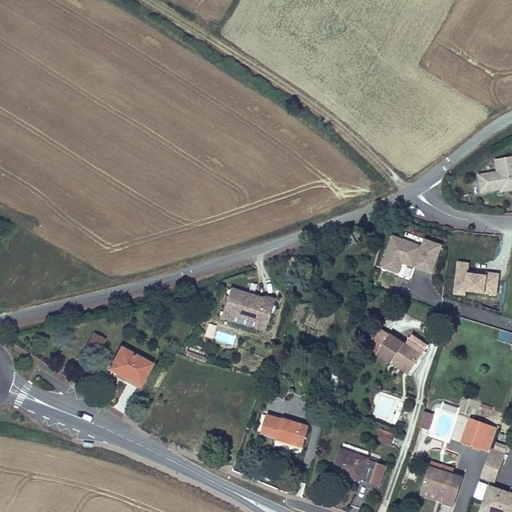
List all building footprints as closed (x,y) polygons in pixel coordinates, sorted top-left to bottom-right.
[(511,156),(496,159),(498,172),(479,175),(482,192),(501,189),(511,187),(511,156)] [(402,263),(413,267),(432,274),(442,244),(423,238),(421,245),(391,235),(380,267),(399,274),(402,263)] [(497,295),(500,273),(486,271),(486,274),(468,272),(470,262),(457,261),(453,292),(466,294),(466,291),(483,293),(483,294),(497,295)] [(263,332),(273,299),(264,297),(263,299),(252,296),(253,293),(247,292),(246,295),(229,289),(220,319),(231,322),(233,314),(257,321),(255,329),(263,332)] [(377,355),(390,335),(378,328),(365,347),(377,355)] [(511,333),(500,331),(498,340),(511,343),(511,339),(511,333)] [(87,347),(96,353),(104,340),(94,334),(87,347)] [(396,360),(412,370),(429,345),(412,334),(405,345),(390,335),(377,355),(392,365),(396,360)] [(107,368),(140,386),(152,364),(119,346),(107,368)] [(408,375),(412,370),(396,360),(392,365),(408,375)] [(212,414),(164,408),(161,433),(200,438),(202,426),(211,427),(212,414)] [(434,413),(424,410),(420,425),(430,428),(434,413)] [(404,422),(408,413),(401,411),(398,420),(404,422)] [(254,430),(258,431),(263,416),(258,414),(254,430)] [(277,439),(302,445),(307,426),(281,419),(281,421),(263,416),(258,431),(277,436),(277,439)] [(461,440),(485,448),(493,425),(469,417),(461,440)] [(230,438),(233,429),(220,424),(217,433),(230,438)] [(485,448),(490,450),(491,446),(498,427),(493,425),(485,448)] [(393,445),(397,434),(377,427),(373,438),(393,445)] [(494,448),(506,452),(508,445),(497,441),(494,448)] [(480,477),(495,482),(506,452),(494,448),(491,446),(490,450),(480,477)] [(369,484),(377,464),(367,460),(368,460),(341,450),(333,471),(369,484)] [(453,469),(430,462),(428,468),(451,475),(453,469)] [(378,487),(386,467),(377,464),(369,484),(378,487)] [(420,495),(453,506),(462,479),(451,475),(428,468),(420,495)] [(483,500),(488,484),(479,481),(474,497),(483,500)] [(480,508),(493,511),(511,511),(511,489),(489,482),(488,484),(483,500),(480,508)]
